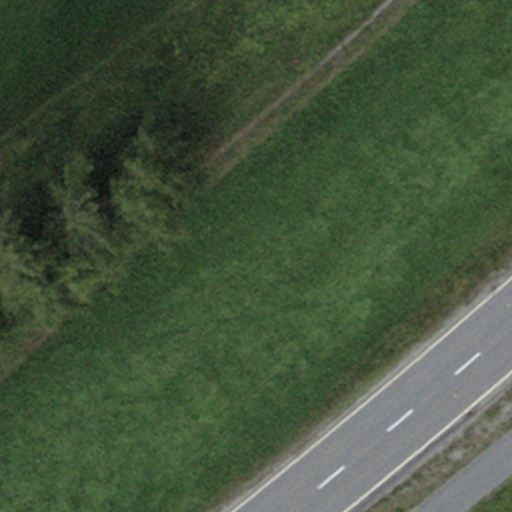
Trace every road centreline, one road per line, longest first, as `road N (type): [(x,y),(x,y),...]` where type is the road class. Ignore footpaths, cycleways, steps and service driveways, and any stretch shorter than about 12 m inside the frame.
road 1 (track): [(0,371),(398,0)]
road 2 (primary): [(511,329),(284,511)]
